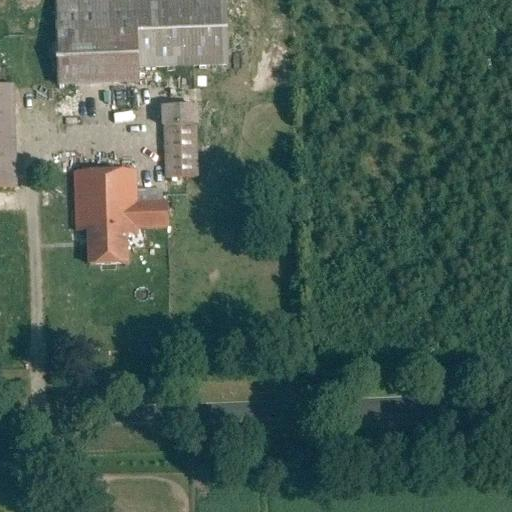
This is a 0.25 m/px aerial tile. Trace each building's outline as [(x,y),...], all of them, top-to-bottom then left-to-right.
[(232,0),(59,0),(62,91),(153,88),(152,67),(235,64),(232,0)] [(0,84),(0,191),(27,191),(24,84),(0,84)] [(211,107),(162,108),(163,129),(173,128),(174,179),(207,178),(205,127),(212,126),(211,107)] [(80,206),(81,231),(97,230),(99,264),(138,263),(137,230),(177,228),(176,199),(143,200),(142,170),(68,173),(70,206),(80,206)] [(0,251),(0,275),(19,273),(18,260),(8,261),(7,251),(0,251)]
